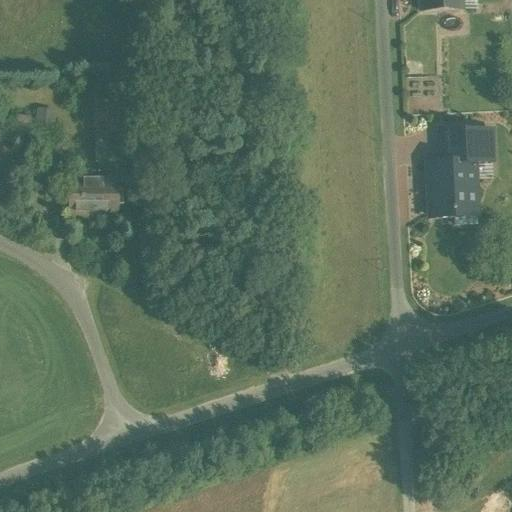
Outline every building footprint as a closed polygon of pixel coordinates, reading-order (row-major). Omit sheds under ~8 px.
[(460,0),(420,0),(421,13),(461,11),(460,0)] [(113,100),(94,101),(95,164),(117,164),(116,115),(114,115),(113,100)] [(41,108),(41,122),(59,121),(59,107),(41,108)] [(491,144),(444,147),(444,148),(444,164),(472,163),(472,164),(492,163),(491,144)] [(444,164),(429,164),(432,219),(453,218),(453,213),(455,213),(455,207),(474,206),(472,164),(472,163),(444,164)] [(117,180),(68,180),(68,217),(118,217),(117,180)] [(474,206),(455,207),(455,213),(453,213),(453,218),(454,224),(456,226),(475,225),(477,223),(476,206),(474,206)]
